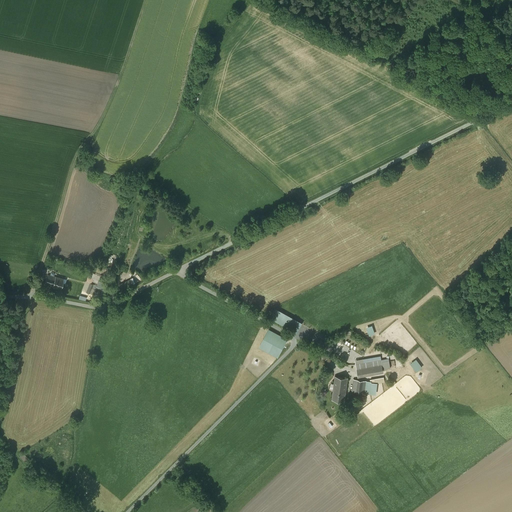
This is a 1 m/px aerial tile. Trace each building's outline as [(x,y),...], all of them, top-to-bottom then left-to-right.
[(64,279),(47,274),(45,284),(61,289),(64,279)] [(131,279),(120,284),(122,289),(133,284),(131,279)] [(94,285),(89,282),(85,291),(90,293),(94,285)] [(368,326),(370,335),(376,333),(374,325),(368,326)] [(269,329),(260,347),(278,357),(287,339),(269,329)] [(355,360),(356,364),(381,360),(381,355),(355,360)] [(381,360),(383,370),(390,368),(389,359),(381,360)] [(416,359),(410,364),(416,372),(422,367),(416,359)] [(381,360),(356,364),(358,374),(383,370),(381,360)] [(347,378),(335,377),(332,399),(344,401),(347,378)] [(367,381),(354,379),(352,391),(365,393),(367,381)] [(370,381),(367,381),(365,393),(376,395),(377,383),(371,384),(370,381)] [(218,511),(208,501),(205,505),(211,511),(218,511)]
